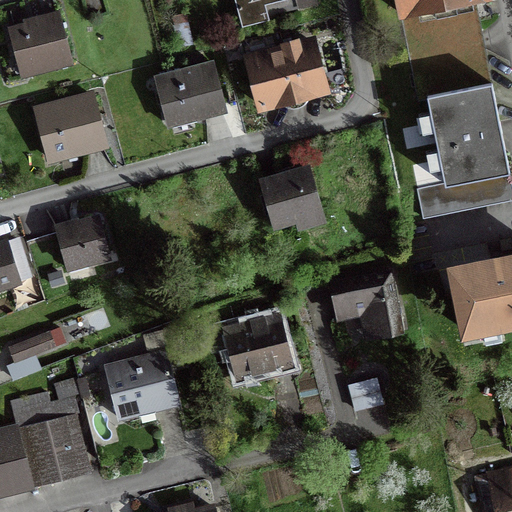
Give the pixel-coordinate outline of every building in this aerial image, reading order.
[(232,0),(238,19),(265,12),(263,6),(287,0),(295,0),(298,9),(314,4),(312,0),(232,0)] [(396,0),(408,58),(481,42),(471,0),(396,0)] [(69,63),(57,14),(35,20),(34,19),(24,22),(25,26),(9,31),(20,76),(69,63)] [(508,173),(481,42),(408,58),(417,102),(427,99),(445,185),(508,173)] [(259,107),(324,90),(312,44),(297,48),(295,43),(282,46),(283,51),(246,60),(259,107)] [(155,80),(166,121),(221,106),(211,66),(155,80)] [(36,111),(49,159),(102,145),(89,97),(36,111)] [(286,169),(275,172),(276,179),(262,183),(274,225),(293,220),(296,229),(320,223),(306,171),(288,176),(286,169)] [(424,218),(511,201),(511,193),(508,173),(445,185),(419,190),(424,218)] [(107,257),(97,218),(55,229),(66,268),(107,257)] [(0,287),(16,282),(3,243),(0,244),(0,287)] [(511,322),(511,256),(451,269),(464,333),(511,322)] [(347,285),(331,289),(337,319),(369,313),(372,332),(399,327),(388,273),(347,281),(347,285)] [(235,376),(288,364),(279,324),(265,328),(264,321),(224,331),(235,376)] [(8,348),(14,362),(55,346),(51,334),(37,339),(36,337),(8,348)] [(139,414),(141,421),(153,418),(151,411),(178,404),(165,352),(104,368),(117,419),(139,414)] [(376,381),(348,388),(361,441),(389,434),(376,381)] [(0,492),(30,485),(31,488),(89,474),(75,415),(52,420),(47,396),(10,405),(15,427),(0,430),(0,492)] [(511,511),(511,469),(486,475),(494,511),(511,511)]
